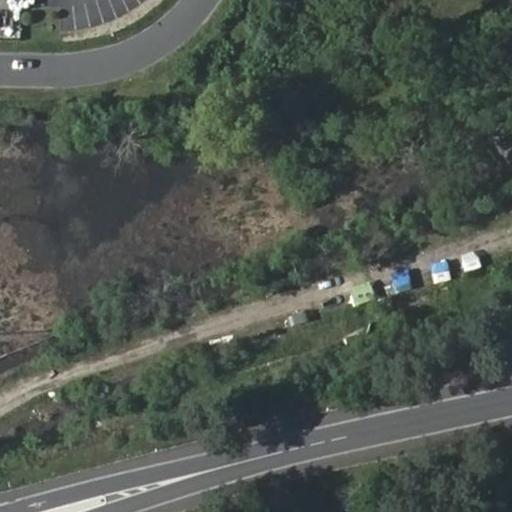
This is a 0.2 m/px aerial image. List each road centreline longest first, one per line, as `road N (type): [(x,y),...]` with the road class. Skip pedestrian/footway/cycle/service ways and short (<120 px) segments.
road 1 (secondary): [(60,511),(511,401)]
road 2 (unclassified): [(207,0),(178,32),(133,60),(82,71),(0,70)]
